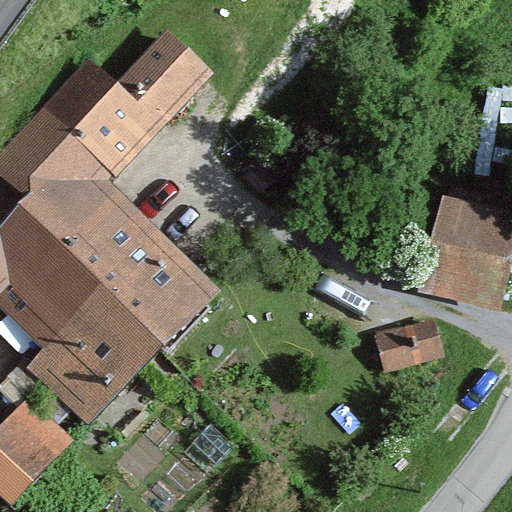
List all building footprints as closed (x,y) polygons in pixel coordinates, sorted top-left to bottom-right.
[(114,170),(205,76),(164,37),(116,86),(92,63),(49,107),(114,170)] [(114,170),(49,107),(0,157),(0,174),(1,175),(0,175),(0,298),(52,349),(33,368),(88,420),(213,292),(101,183),(114,170)] [(511,252),(511,210),(442,196),(422,290),(501,307),(511,252)] [(444,355),(435,319),(376,335),(385,370),(444,355)] [(70,440),(26,401),(0,429),(0,492),(12,503),(70,440)]
